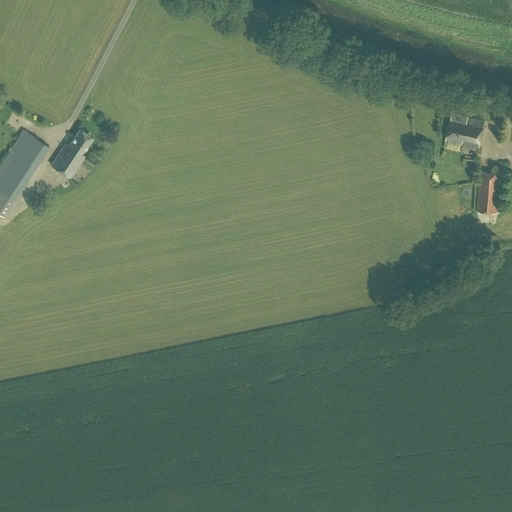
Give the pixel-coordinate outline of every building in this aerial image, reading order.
[(479,148),(485,122),(468,117),(468,115),(453,112),(446,140),(479,148)] [(0,151),(10,134),(0,128),(0,151)] [(82,154),(93,137),(80,128),(69,145),(66,143),(52,164),(72,177),(85,156),(82,154)] [(0,213),(4,216),(50,146),(23,129),(0,164),(0,213)] [(498,212),(501,172),(479,171),(477,211),(498,212)]
